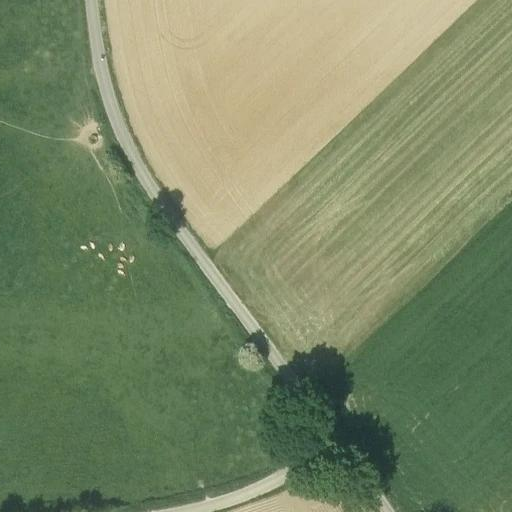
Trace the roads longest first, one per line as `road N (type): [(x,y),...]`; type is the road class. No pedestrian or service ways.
road 1 (unclassified): [(334,439),(142,175),(105,89),(90,0)]
road 2 (unclassified): [(181,511),(267,485),(334,439)]
